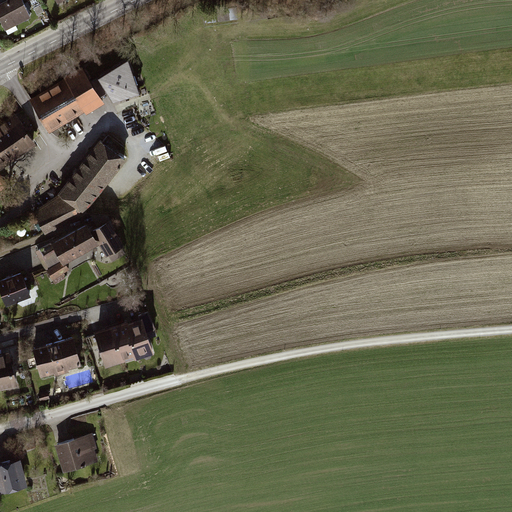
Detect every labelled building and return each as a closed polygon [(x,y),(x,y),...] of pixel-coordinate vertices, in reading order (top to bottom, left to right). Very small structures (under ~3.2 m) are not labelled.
[(13,0),(0,6),(0,13),(6,27),(34,14),(27,0),(13,0)] [(206,17),(207,26),(240,21),(238,11),(206,17)] [(128,58),(98,75),(114,102),(140,91),(128,58)] [(31,100),(49,129),(102,97),(84,67),(31,100)] [(0,168),(38,142),(18,113),(0,125),(0,168)] [(103,140),(100,138),(60,191),(63,194),(84,210),(124,157),(118,152),(123,145),(108,134),(103,140)] [(35,213),(46,232),(84,210),(63,194),(35,213)] [(109,219),(92,228),(108,255),(109,254),(113,260),(125,253),(122,247),(124,246),(109,219)] [(87,225),(54,243),(52,241),(39,249),(49,267),(48,268),(55,280),(63,276),(61,272),(68,268),(64,260),(97,242),(87,225)] [(26,272),(0,280),(0,281),(8,305),(34,296),(26,272)] [(144,312),(124,318),(134,356),(159,349),(153,326),(159,325),(154,307),(143,310),(144,312)] [(124,318),(99,325),(110,363),(134,356),(124,318)] [(80,334),(56,342),(66,373),(73,370),(72,366),(88,361),(80,334)] [(56,342),(37,347),(45,374),(57,371),(58,375),(66,373),(56,342)] [(0,384),(20,380),(13,347),(0,349),(0,384)] [(51,390),(41,393),(43,400),(53,397),(51,390)] [(96,431),(59,441),(67,469),(102,459),(98,447),(100,447),(96,431)] [(0,461),(0,484),(1,490),(31,483),(24,456),(0,461)]
